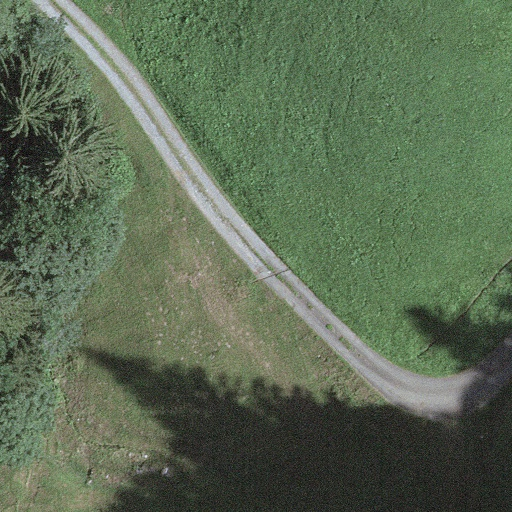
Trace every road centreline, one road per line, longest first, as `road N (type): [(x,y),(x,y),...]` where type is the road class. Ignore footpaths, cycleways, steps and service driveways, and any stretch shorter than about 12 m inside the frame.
road 1 (track): [(401,388),(241,236),(58,0)]
road 2 (track): [(511,352),(468,391),(441,396),(401,388)]
